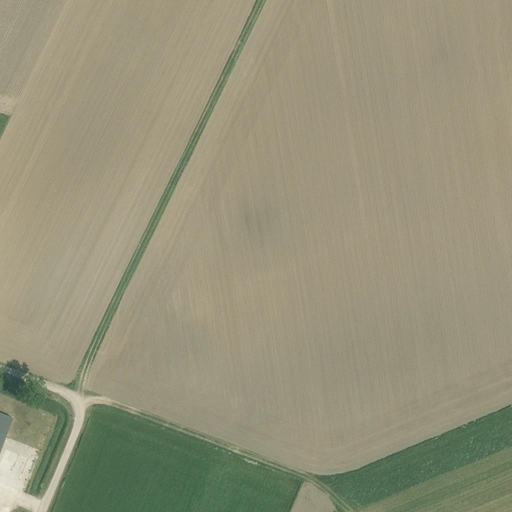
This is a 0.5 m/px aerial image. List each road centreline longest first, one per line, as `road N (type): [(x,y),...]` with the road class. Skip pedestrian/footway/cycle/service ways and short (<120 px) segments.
road 1 (track): [(67,397),(263,0)]
road 2 (unclassified): [(35,511),(73,406),(0,370)]
